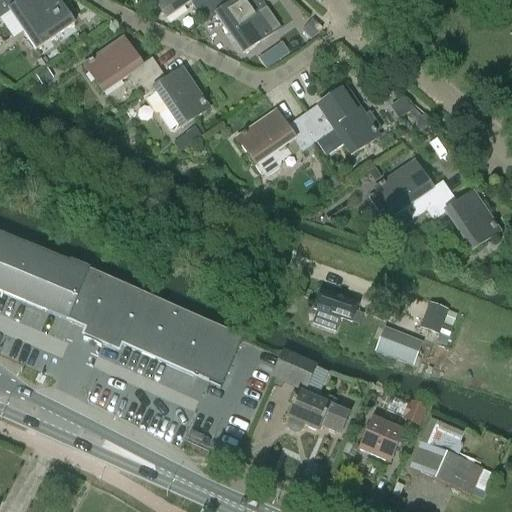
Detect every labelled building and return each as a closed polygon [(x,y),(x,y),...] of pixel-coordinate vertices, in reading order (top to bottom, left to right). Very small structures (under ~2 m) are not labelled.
[(18,0),(3,0),(0,2),(0,18),(9,12),(36,51),(74,25),(57,1),(48,8),(42,0),(25,0),(21,3),(18,0)] [(198,14),(217,0),(150,0),(165,21),(190,3),(198,14)] [(237,0),(229,6),(224,0),(217,0),(198,14),(205,24),(217,16),(244,54),(280,29),(259,0),(237,0)] [(309,25),(296,25),(297,40),(310,40),(309,25)] [(123,40),(84,67),(103,95),(128,78),(135,88),(159,71),(152,60),(142,67),(123,40)] [(159,71),(135,88),(143,99),(154,91),(165,107),(159,111),(159,116),(170,133),(174,134),(181,130),(209,110),(182,71),(167,82),(159,71)] [(46,72),(36,78),(43,89),(53,82),(46,72)] [(318,108),(308,115),(323,138),(315,143),(326,159),(334,154),(344,147),(351,157),(379,139),(376,135),(382,131),(369,114),(364,117),(352,99),(345,90),(318,108)] [(403,97),(390,106),(400,119),(412,110),(403,97)] [(276,113),(236,140),(261,176),(268,177),(279,169),(281,163),(290,157),(301,150),(302,152),(315,143),(323,138),(308,115),(287,129),(276,113)] [(195,130),(184,137),(191,146),(201,139),(195,130)] [(426,212),(452,194),(444,183),(433,190),(415,163),(375,190),(378,194),(369,200),(378,214),(388,208),(394,217),(405,210),(412,221),(426,212)] [(335,178),(322,187),(329,198),(342,189),(335,178)] [(458,204),(452,194),(426,212),(433,222),(446,213),(472,252),(500,234),(473,194),(458,204)] [(0,294),(85,332),(82,338),(119,354),(122,348),(194,379),(195,376),(221,388),(242,340),(216,328),(70,264),(68,267),(0,237),(0,294)] [(318,310),(313,325),(336,333),(338,328),(342,329),(345,322),(352,325),(353,323),(358,325),(361,316),(356,314),(359,305),(320,291),(313,309),(318,310)] [(429,305),(420,329),(439,336),(449,312),(429,305)] [(384,331),(375,353),(405,365),(414,343),(410,341),(384,331)] [(284,354),(273,379),(305,393),(307,390),(320,396),(329,374),(317,368),(284,354)] [(298,393),(287,418),(290,420),(288,424),(289,428),(291,431),(295,433),(298,433),(302,431),(304,426),(319,432),(321,428),(340,436),(349,415),(335,409),(337,403),(325,398),(323,404),(298,393)] [(411,401),(404,420),(421,426),(427,407),(411,401)] [(362,407),(357,421),(364,424),(370,410),(362,407)] [(372,420),(359,451),(389,463),(402,433),(372,420)] [(473,489),(482,471),(482,470),(458,460),(463,446),(460,445),(464,436),(431,421),(409,471),(470,497),(473,489)]
